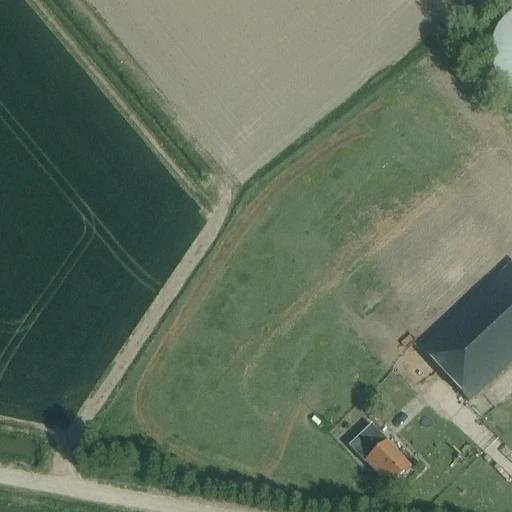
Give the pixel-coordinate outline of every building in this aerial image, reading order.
[(511,11),(510,13),(502,19),(496,26),(492,35),(489,44),(489,54),(490,63),(493,72),(498,81),(505,88),(511,92),(511,11)] [(473,221),(494,243),(504,233),(483,211),(473,221)] [(416,326),(497,252),(466,219),(386,293),(416,326)] [(468,402),(511,360),(511,261),(419,349),(454,387),(468,402)] [(495,405),(511,388),(511,365),(511,364),(482,391),(495,405)] [(408,468),(396,455),(397,453),(370,425),(347,446),(363,463),(365,462),(388,487),(408,468)]
